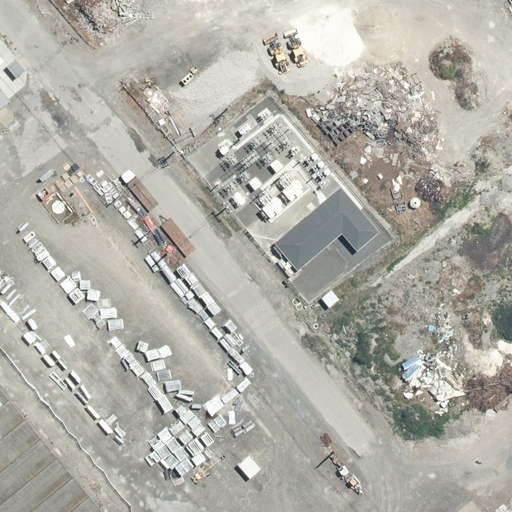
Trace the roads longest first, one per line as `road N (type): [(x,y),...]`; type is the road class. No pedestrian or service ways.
road 1 (unknown): [(81,85),(376,452),(406,511)]
road 2 (unknown): [(81,85),(187,0)]
road 3 (unknown): [(511,430),(423,511)]
